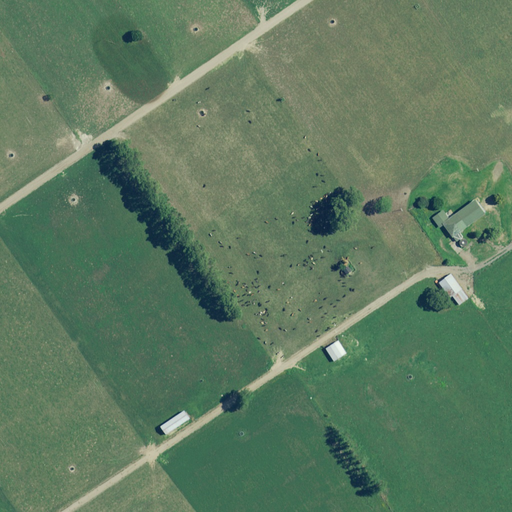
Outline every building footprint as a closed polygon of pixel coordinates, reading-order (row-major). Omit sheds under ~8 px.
[(475,200),(454,215),(450,210),(445,214),(443,210),(432,218),(441,230),(445,227),(452,238),(454,237),(458,242),(464,238),(460,232),(485,213),(475,200)] [(358,266),(361,270),(366,266),(365,265),(386,249),(380,241),(360,256),(350,243),(343,249),(357,267),(358,266)] [(448,289),(459,303),(467,297),(450,275),(439,284),(445,291),(448,289)] [(346,353),(338,341),(326,349),(334,361),(346,353)] [(185,410),(160,427),(165,435),(190,418),(185,410)]
